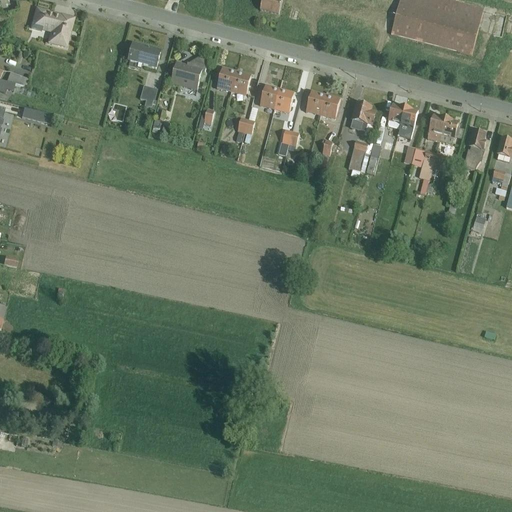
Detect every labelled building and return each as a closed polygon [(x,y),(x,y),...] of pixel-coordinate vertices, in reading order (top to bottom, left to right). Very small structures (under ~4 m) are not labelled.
[(263,0),(260,11),(279,16),(283,0),(263,0)] [(443,0),(400,0),(391,35),(472,57),(484,11),(443,0)] [(37,10),(32,30),(50,35),(47,45),(66,50),(74,20),(61,17),(61,18),(48,14),(48,13),(37,10)] [(134,47),(129,64),(130,64),(129,68),(142,72),(143,67),(156,71),(161,54),(134,47)] [(203,69),(202,73),(205,74),(208,62),(198,60),(189,65),(203,69)] [(203,69),(189,65),(188,65),(187,68),(176,65),(171,86),(197,93),(202,73),(203,69)] [(231,94),(237,75),(234,74),(234,75),(231,74),(231,72),(222,70),(217,91),(231,94)] [(7,83),(15,86),(26,90),(29,81),(10,74),(7,83)] [(237,75),(231,94),(246,98),(251,78),(242,75),(242,77),(239,76),(239,75),(237,75)] [(0,92),(5,95),(7,91),(13,93),(15,86),(7,83),(0,80),(0,92)] [(144,88),(140,101),(146,103),(145,108),(152,110),(151,111),(154,112),(157,103),(155,102),(158,92),(144,88)] [(274,112),(280,92),(274,91),(274,90),(266,88),(260,108),(274,112)] [(280,92),(274,112),(289,116),(295,95),(286,93),(285,94),(282,93),(280,92)] [(320,118),(326,98),(320,97),(320,96),(311,93),(306,114),(320,118)] [(326,98),(320,118),(335,122),(341,101),(332,99),(331,100),(328,99),(326,98)] [(357,105),(350,130),(365,134),(364,137),(370,139),(372,128),(376,114),(371,113),(372,109),(357,105)] [(400,131),(405,110),(393,107),(387,128),(400,131)] [(158,108),(153,130),(160,132),(159,137),(165,139),(167,130),(163,129),(166,114),(164,114),(165,111),(158,108)] [(248,128),(246,136),(247,136),(244,144),(249,145),(255,124),(254,124),(258,111),(252,109),(248,122),(247,128),(248,128)] [(24,110),(22,119),(49,126),(51,117),(24,110)] [(405,110),(400,131),(398,139),(410,142),(418,113),(405,110)] [(204,111),(199,130),(203,131),(204,125),(211,126),(215,113),(208,111),(207,112),(204,111)] [(53,115),(52,123),(61,125),(63,118),(53,115)] [(440,143),(446,121),(434,117),(428,141),(440,144),(440,143)] [(247,128),(248,122),(241,120),(238,134),(246,136),(248,128),(247,128)] [(446,121),(440,143),(453,146),(455,139),(457,129),(459,124),(446,121)] [(457,129),(455,139),(462,141),(464,131),(457,129)] [(468,152),(464,169),(475,172),(478,166),(481,163),(482,163),(485,151),(484,151),(487,142),(484,142),(485,136),(483,135),(483,132),(474,130),(469,148),(471,149),(470,152),(468,152)] [(289,147),(293,134),(286,132),(282,145),(289,147)] [(293,134),(289,147),(288,152),(294,153),(300,135),(293,134)] [(499,156),(510,160),(511,160),(511,158),(511,149),(511,150),(511,148),(511,142),(502,140),(497,156),(499,156)] [(386,141),(384,149),(394,152),(396,144),(386,141)] [(326,142),(322,156),(330,157),(333,144),(326,142)] [(371,157),(374,146),(370,145),(369,147),(368,147),(368,146),(356,143),(349,170),(353,171),(351,177),(359,179),(361,173),(365,174),(369,156),(371,157)] [(199,144),(197,151),(203,153),(205,145),(199,144)] [(374,146),(371,157),(371,158),(378,160),(381,148),(374,146)] [(412,166),(417,150),(408,148),(404,164),(412,166)] [(417,150),(412,166),(422,169),(419,179),(424,181),(420,195),(425,196),(426,193),(428,186),(433,169),(437,155),(417,149),(417,150)] [(437,155),(433,169),(443,172),(447,158),(437,155)] [(269,160),(267,169),(275,171),(277,162),(269,160)] [(502,185),(505,175),(506,174),(495,171),(492,182),(502,185)] [(505,175),(502,185),(501,191),(497,190),(495,195),(500,196),(499,200),(504,202),(511,176),(505,175)] [(428,186),(426,193),(433,195),(435,188),(428,186)] [(450,205),(448,214),(455,216),(457,207),(450,205)] [(477,217),(473,231),(482,234),(487,220),(477,217)] [(6,258),(4,266),(17,269),(19,261),(6,258)] [(486,333),(484,339),(494,341),(496,335),(486,333)]
